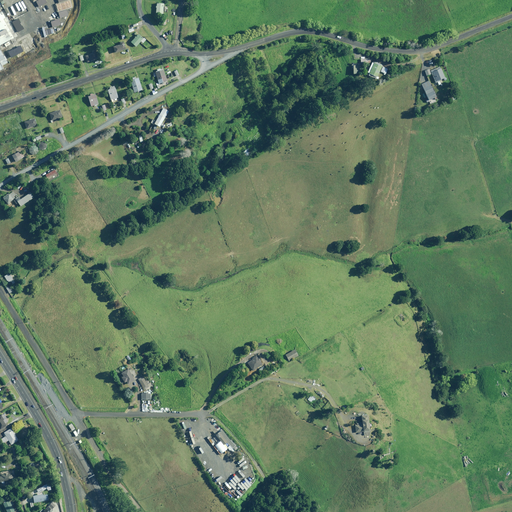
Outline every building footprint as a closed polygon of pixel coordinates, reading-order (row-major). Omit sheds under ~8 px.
[(155,6),(154,7),(155,7),(155,14),(162,14),(163,3),(156,2),(155,6)] [(0,68),(6,66),(0,54),(0,42),(11,37),(0,17),(0,68)] [(142,38),(137,34),(130,42),(135,47),(142,38)] [(112,46),(114,53),(125,49),(123,41),(118,42),(119,44),(112,46)] [(91,53),(84,56),(86,62),(97,58),(95,50),(91,52),(91,53)] [(367,72),(366,74),(375,79),(375,78),(377,79),(378,77),(376,76),(381,64),(374,61),(373,63),(371,62),(369,68),(366,67),(365,71),(367,72)] [(440,66),(430,70),(435,86),(440,84),(440,83),(442,82),(441,79),(444,78),(440,66)] [(160,70),(160,68),(156,69),(156,71),(155,71),(155,72),(154,72),(157,83),(155,84),(157,88),(160,87),(158,83),(166,81),(162,69),(160,70)] [(135,78),(134,76),(131,78),(131,79),(130,79),(130,80),(129,81),(133,92),(142,89),(137,77),(135,78)] [(437,98),(428,80),(420,84),(428,100),(434,98),(435,99),(437,98)] [(117,98),(118,97),(114,85),(109,87),(109,88),(107,89),(110,100),(114,99),(114,100),(117,99),(117,98)] [(92,94),(90,95),(90,96),(87,97),(91,107),(94,105),(95,106),(97,105),(98,104),(95,94),(93,95),(92,94)] [(157,126),(158,127),(168,111),(166,110),(167,109),(165,108),(164,109),(162,108),(153,124),(154,125),(152,128),(154,129),(157,126)] [(59,110),(48,113),(51,120),(61,117),(59,110)] [(331,114),(326,117),(328,120),(335,115),(333,111),(330,112),(331,114)] [(34,118),(23,122),(25,129),(36,125),(34,118)] [(44,150),(44,149),(45,149),(45,148),(46,148),(46,147),(46,146),(46,145),(46,144),(45,143),(44,142),(43,142),(42,142),(41,142),(40,142),(39,143),(38,144),(38,145),(38,146),(38,147),(38,148),(38,149),(39,149),(40,150),(41,150),(42,150),(43,150),(44,150)] [(34,154),(35,154),(36,154),(36,153),(37,153),(37,152),(37,151),(37,150),(37,149),(37,148),(37,147),(36,147),(36,146),(35,146),(34,146),(34,145),(33,145),(32,145),(31,145),(31,146),(30,146),(29,147),(29,148),(28,148),(28,149),(28,150),(28,151),(29,152),(29,153),(30,153),(30,154),(31,154),(32,154),(33,155),(33,154),(34,154)] [(248,148),(240,153),(243,158),(251,153),(248,148)] [(13,160),(14,162),(23,157),(21,153),(20,154),(20,153),(19,153),(18,151),(11,156),(12,158),(11,158),(12,161),(13,160)] [(54,170),(44,175),(47,179),(56,174),(54,170)] [(15,195),(12,191),(8,194),(7,193),(1,198),(6,204),(7,203),(8,205),(11,203),(10,202),(12,201),(11,200),(14,198),(13,196),(15,195)] [(15,200),(13,201),(15,204),(17,203),(19,206),(35,196),(31,191),(19,199),(17,196),(14,199),(15,200)] [(7,282),(8,281),(9,283),(10,282),(12,285),(14,283),(8,273),(3,276),(7,282)] [(294,350),(285,355),(288,361),(297,356),(294,350)] [(255,355),(251,358),(252,359),(247,363),(252,371),(261,364),(262,364),(260,361),(261,360),(258,356),(257,357),(255,355)] [(120,373),(122,376),(120,377),(123,383),(125,382),(127,384),(134,380),(127,369),(120,373)] [(149,387),(147,384),(148,383),(144,376),(142,376),(137,379),(143,390),(149,387)] [(310,395),(307,399),(315,406),(319,401),(310,395)] [(363,435),(364,435),(364,438),(370,437),(370,435),(372,435),(371,433),(369,433),(369,430),(366,415),(360,416),(361,424),(353,425),(355,432),(362,431),(363,435)] [(3,442),(7,440),(10,445),(18,440),(10,428),(3,432),(5,436),(1,438),(3,442)] [(226,443),(228,445),(227,447),(229,450),(230,449),(231,451),(233,450),(232,448),(235,445),(230,439),(221,429),(214,435),(223,445),(226,443)] [(0,481),(1,483),(4,483),(3,481),(12,480),(11,473),(7,474),(7,473),(3,473),(3,474),(0,474),(0,476),(0,475),(0,481)] [(37,493),(41,490),(42,491),(46,489),(47,490),(51,488),(49,485),(47,482),(35,489),(37,493)] [(43,495),(42,494),(41,494),(41,493),(36,493),(36,495),(31,495),(32,503),(48,501),(47,494),(43,495)] [(9,501),(2,504),(5,511),(12,511),(14,511),(9,501)] [(49,511),(52,510),(51,509),(55,505),(51,502),(48,506),(43,510),(41,509),(38,511),(49,511)]
